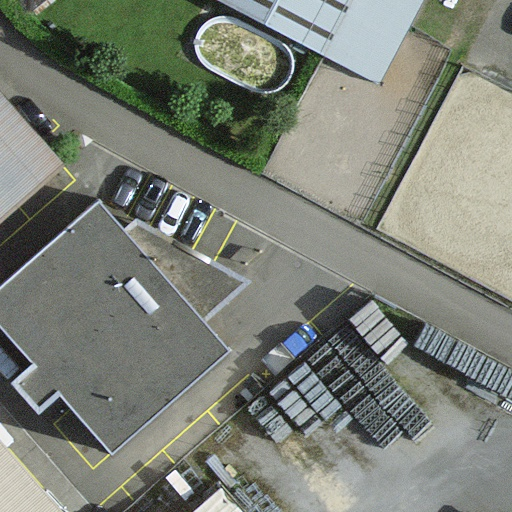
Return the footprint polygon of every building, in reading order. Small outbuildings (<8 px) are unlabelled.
[(25,0),(34,10),(44,0),(25,0)] [(387,0),(223,0),(356,65),(387,0)] [(0,222),(58,172),(0,105),(0,222)] [(225,357),(99,214),(0,299),(0,328),(40,374),(21,391),(40,413),(59,396),(112,456),(225,357)] [(59,511),(0,444),(0,511),(217,511),(215,510),(212,511),(59,511)]
